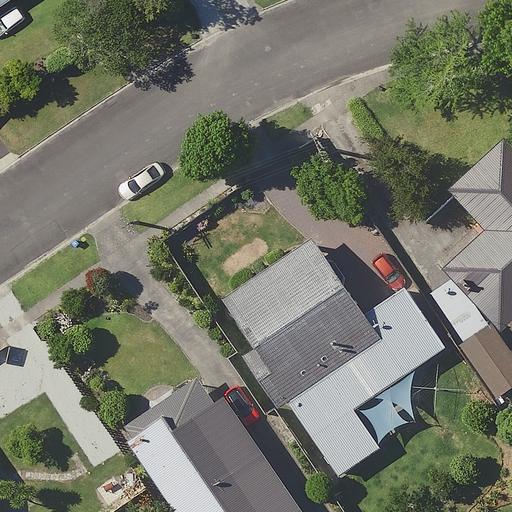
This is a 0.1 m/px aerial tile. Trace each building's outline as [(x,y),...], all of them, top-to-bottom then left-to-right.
[(0,0),(0,20),(31,0),(0,0)] [(511,156),(463,197),(500,241),(461,273),(506,329),(472,357),(507,399),(511,394),(511,156)] [(375,314),(329,246),(238,306),(271,356),(258,364),(288,411),(297,405),(348,481),(422,432),(398,395),(457,356),(413,289),(375,314)] [(307,511),(235,404),(189,435),(180,422),(141,448),(183,511),(307,511)] [(127,467),(115,439),(77,456),(90,483),(127,467)] [(0,511),(16,511),(20,509),(0,483),(0,511)]
